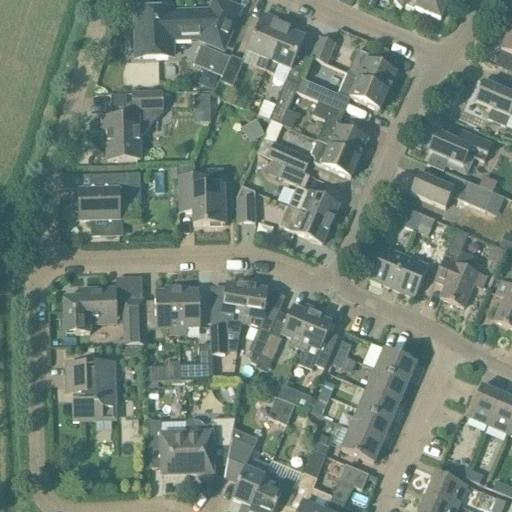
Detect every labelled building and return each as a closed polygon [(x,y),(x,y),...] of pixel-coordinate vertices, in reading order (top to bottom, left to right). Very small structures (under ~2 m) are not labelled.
[(370,0),(367,0),(365,6),(373,10),(377,3),(370,0)] [(392,0),(402,11),(405,8),(440,23),(449,0),(392,0)] [(240,12),(215,2),(210,14),(159,16),(159,12),(136,13),(137,38),(142,38),(143,60),(170,60),(170,42),(199,41),(198,41),(223,52),(240,12)] [(255,70),(264,74),(285,26),(276,22),(274,27),(260,21),(246,55),(259,60),(255,70)] [(290,34),(292,29),(285,26),(264,74),(274,78),(278,68),(291,73),(305,40),(290,34)] [(511,32),(510,32),(500,54),(511,58),(511,32)] [(335,47),(319,41),(310,62),(326,69),(335,47)] [(201,48),(193,68),(222,80),(230,60),(201,48)] [(351,67),(346,77),(358,82),(358,81),(387,94),(396,74),(368,61),(369,58),(357,53),(351,67)] [(244,64),(231,59),(230,60),(222,80),(220,85),(233,90),(244,64)] [(358,81),(358,82),(346,77),(337,100),(323,94),(318,105),(344,116),(350,102),(379,114),(387,94),(358,81)] [(511,81),(505,95),(483,85),(474,105),(491,112),(487,123),(505,131),(511,114),(511,81)] [(288,113),(299,89),(286,83),(269,123),(282,129),(288,113)] [(162,113),(162,95),(132,96),(133,119),(102,120),(103,136),(107,136),(108,164),(140,163),(139,137),(142,137),(149,130),(148,113),(162,113)] [(209,97),(194,98),(194,110),(210,110),(209,97)] [(367,141),(338,129),(344,116),(318,105),(313,118),(326,124),(317,144),(329,149),(358,162),(367,141)] [(282,129),(291,132),(297,117),(288,113),(282,129)] [(265,137),(257,123),(242,131),(250,146),(265,138),(265,137)] [(431,157),(427,168),(443,175),(445,170),(466,179),(474,162),(484,166),(492,146),(463,134),(458,145),(436,135),(427,155),(431,157)] [(274,146),(263,142),(257,157),(277,165),(276,165),(283,168),(284,168),(304,177),(311,162),(274,146)] [(350,182),(358,162),(329,149),(317,144),(311,159),(314,160),(315,163),(314,166),(320,169),(350,182)] [(304,177),(284,168),(279,182),(296,189),(287,209),(330,228),(339,207),(320,200),(309,195),(303,192),(309,179),(304,177)] [(459,204),(484,215),(492,196),(467,185),(445,176),(441,187),(418,177),(410,197),(428,205),(445,212),(450,200),(459,204)] [(90,178),(90,192),(78,193),(79,203),(77,203),(75,205),(75,214),(77,216),(79,215),(79,224),(91,224),(92,237),(123,236),(123,221),(119,222),(118,204),(140,203),(139,177),(90,178)] [(207,179),(177,180),(178,216),(193,216),(193,229),(224,228),(223,188),(208,189),(207,179)] [(254,195),(242,190),(237,201),(238,226),(255,226),(254,195)] [(330,228),(287,209),(279,230),(321,248),(330,228)] [(416,235),(423,218),(411,213),(404,230),(416,235)] [(423,218),(416,235),(428,240),(435,223),(423,218)] [(468,237),(456,232),(434,284),(445,289),(439,301),(463,311),(473,288),(481,292),(486,280),(468,272),(473,260),(461,255),(468,237)] [(511,239),(505,237),(499,249),(511,254),(511,239)] [(487,262),(500,267),(505,254),(493,249),(487,262)] [(369,282),(391,292),(405,260),(382,250),(369,282)] [(428,269),(405,260),(391,292),(414,302),(428,269)] [(211,316),(212,347),(212,359),(225,358),(224,335),(239,337),(241,326),(247,285),(238,283),(237,289),(226,287),(221,317),(211,316)] [(511,287),(502,284),(496,298),(503,301),(493,324),(511,332),(511,287)] [(241,326),(239,337),(240,337),(241,326),(250,327),(251,322),(261,323),(249,354),(260,359),(269,337),(268,337),(279,311),(266,305),(267,293),(256,291),(257,286),(247,285),(241,326)] [(178,338),(177,290),(165,290),(165,295),(155,295),(156,332),(169,332),(169,338),(178,338)] [(177,290),(178,338),(187,337),(187,331),(200,331),(199,294),(189,294),(189,290),(177,290)] [(90,337),(89,322),(101,322),(101,327),(117,327),(116,292),(79,293),(80,300),(64,301),(64,327),(66,327),(75,336),(75,337),(90,337)] [(124,348),(142,348),(140,316),(140,303),(122,304),(123,311),(124,348)] [(289,348),(298,351),(314,313),(305,309),(303,314),(293,310),(281,338),(291,342),(289,348)] [(314,313),(298,351),(304,354),(298,369),(312,375),(314,369),(323,373),(338,339),(328,335),(332,326),(321,321),(323,316),(314,313)] [(269,337),(260,359),(272,364),(281,342),(269,337)] [(342,345),(337,357),(345,360),(350,349),(342,345)] [(180,385),(213,384),(212,359),(212,347),(198,348),(199,368),(179,369),(180,372),(180,385)] [(375,373),(407,387),(416,366),(384,353),(375,373)] [(247,360),(248,364),(251,365),(257,368),(257,367),(260,359),(249,354),(247,360)] [(340,372),(345,360),(337,357),(332,369),(340,372)] [(115,405),(114,366),(66,367),(67,397),(77,397),(77,405),(72,405),(73,425),(97,424),(96,421),(111,420),(111,405),(115,405)] [(163,369),(147,370),(147,385),(164,384),(163,373),(163,369)] [(180,372),(163,373),(164,384),(164,385),(180,385),(180,372)] [(367,393),(399,407),(407,387),(375,373),(367,393)] [(320,397),(330,401),(335,389),(325,385),(320,397)] [(488,429),(501,397),(481,388),(467,420),(488,429)] [(390,427),(399,407),(367,393),(358,413),(390,427)] [(312,401),(300,396),(295,409),(306,414),(312,401)] [(330,401),(320,397),(315,408),(325,412),(330,401)] [(508,438),(511,427),(511,401),(501,397),(488,429),(508,438)] [(295,409),(276,401),(268,421),(286,429),(295,409)] [(349,433),(381,447),(390,427),(358,413),(349,433)] [(308,419),(294,414),(289,426),(303,431),(308,419)] [(186,438),(187,480),(213,479),(212,451),(230,450),(233,432),(235,422),(210,423),(211,437),(186,438)] [(161,480),(187,480),(186,438),(161,438),(161,424),(148,425),(149,453),(160,452),(161,480)] [(240,511),(250,511),(267,475),(269,469),(248,461),(256,442),(233,432),(230,450),(224,479),(238,485),(231,502),(243,507),(240,511)] [(373,467),(381,447),(349,433),(341,453),(373,467)] [(329,441),(315,436),(317,445),(313,454),(325,460),(329,450),(326,449),(329,441)] [(369,478),(346,468),(339,484),(362,494),(369,478)] [(465,482),(469,474),(456,468),(452,476),(465,482)] [(469,474),(465,482),(479,488),(482,479),(469,474)] [(288,511),(298,488),(267,475),(250,511),(274,511),(277,508),(286,511),(288,511)] [(427,496),(439,501),(458,510),(467,489),(435,476),(427,496)] [(298,488),(288,511),(326,511),(331,502),(332,501),(312,493),(317,483),(303,477),(298,488)] [(492,494),(505,499),(509,490),(496,484),(492,494)] [(439,501),(427,496),(419,511),(457,511),(458,510),(439,501)] [(496,501),(491,511),(501,511),(504,505),(496,501)] [(326,511),(344,511),(343,511),(344,508),(331,502),(326,511)]
